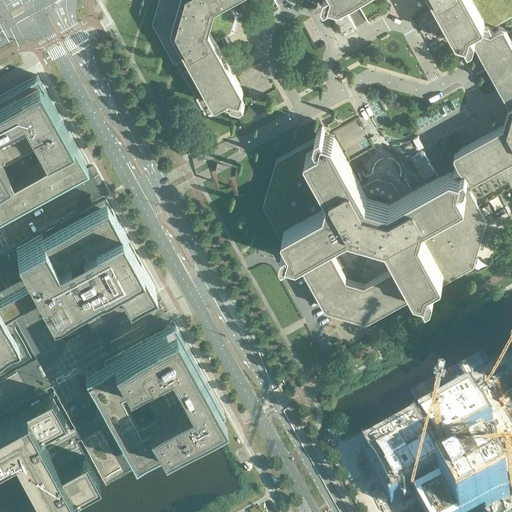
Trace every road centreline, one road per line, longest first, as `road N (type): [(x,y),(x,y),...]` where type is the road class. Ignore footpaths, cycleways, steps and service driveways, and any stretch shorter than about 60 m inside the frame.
road 1 (tertiary): [(334,511),(56,2)]
road 2 (tertiary): [(33,14),(308,511)]
